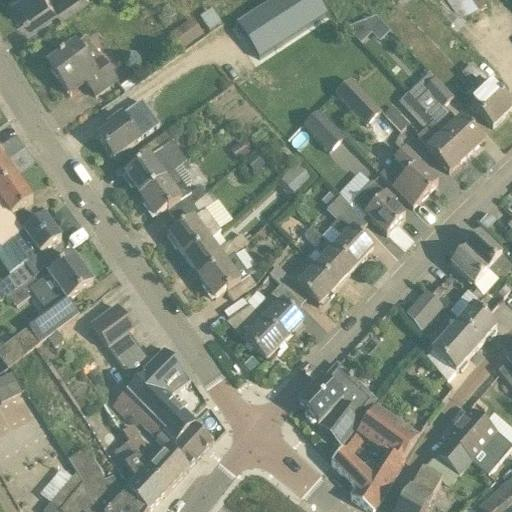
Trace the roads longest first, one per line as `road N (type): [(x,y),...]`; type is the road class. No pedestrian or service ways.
road 1 (residential): [(255,439),(0,68)]
road 2 (tertiary): [(255,439),(511,168)]
road 3 (residential): [(388,511),(511,341)]
